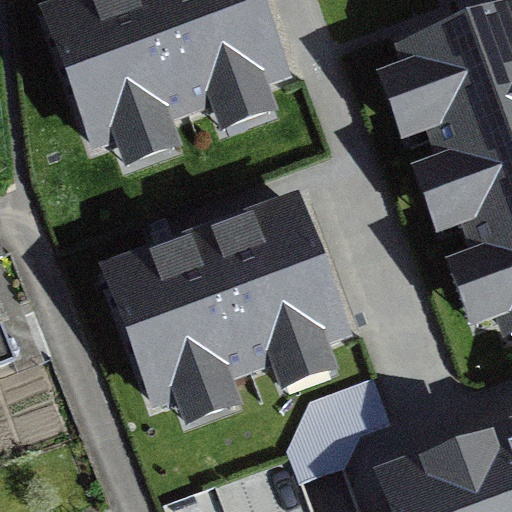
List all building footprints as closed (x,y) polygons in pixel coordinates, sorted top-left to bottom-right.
[(94,146),(283,77),(254,0),(106,0),(49,21),(94,146)] [(511,335),(511,334),(511,15),(407,54),(511,335)] [(297,209),(214,240),(109,279),(155,404),(344,335),(297,209)] [(0,365),(14,360),(0,324),(0,258),(3,257),(0,250),(0,365)] [(393,511),(511,511),(511,436),(383,484),(393,511)]
